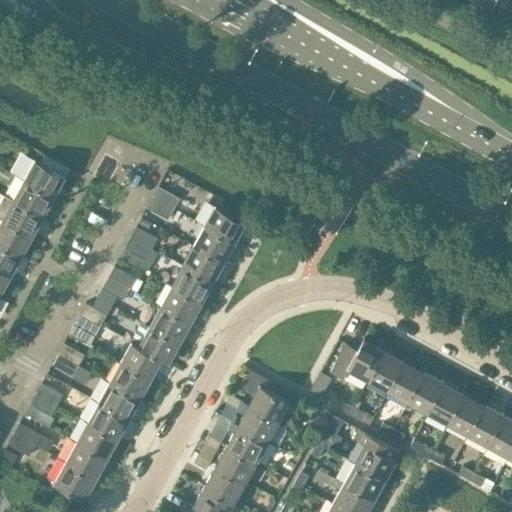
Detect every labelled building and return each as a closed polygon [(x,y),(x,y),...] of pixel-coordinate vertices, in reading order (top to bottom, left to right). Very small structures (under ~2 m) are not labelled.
[(24,178),(54,194),(66,174),(35,157),(24,178)] [(13,198),(44,214),(54,194),(24,178),(13,198)] [(152,195),(174,207),(180,196),(158,184),(152,195)] [(0,201),(0,216),(33,234),(44,214),(13,198),(5,193),(0,201)] [(146,206),(168,218),(174,207),(152,195),(146,206)] [(204,224),(235,240),(246,220),(216,203),(204,224)] [(0,221),(0,242),(22,254),(33,234),(2,218),(0,221)] [(130,235),(152,247),(158,236),(136,224),(130,235)] [(193,244),(224,260),(235,240),(204,224),(193,244)] [(125,246),(146,258),(152,247),(130,235),(125,246)] [(0,268),(11,274),(22,254),(0,242),(0,268)] [(183,264),(213,280),(224,260),(193,244),(183,264)] [(109,275),(130,287),(136,276),(114,264),(109,275)] [(172,284),(202,300),(213,280),(183,264),(172,284)] [(0,293),(11,274),(0,268),(0,293)] [(103,286),(124,298),(130,287),(109,275),(103,286)] [(161,304),(191,320),(202,300),(172,284),(161,304)] [(79,312),(101,323),(107,313),(85,301),(79,312)] [(150,324),(180,340),(191,320),(161,304),(150,324)] [(74,322),(95,334),(101,323),(79,312),(74,322)] [(162,357),(169,361),(180,340),(150,324),(139,343),(139,344),(162,357)] [(349,367),(368,378),(385,347),(364,336),(358,348),(346,342),(331,370),(343,377),(349,367)] [(121,360),(151,377),(162,357),(139,344),(139,343),(132,340),(121,360)] [(58,352),(79,363),(85,353),(63,341),(58,352)] [(368,378),(388,389),(405,358),(385,347),(368,378)] [(52,362),(73,374),(79,363),(58,352),(52,362)] [(388,389),(408,400),(425,369),(405,358),(388,389)] [(110,380),(140,397),(151,377),(121,360),(110,380)] [(249,403),(279,420),(291,399),(287,397),(291,390),(248,366),(239,384),(254,393),(249,403)] [(408,400),(428,411),(445,380),(425,369),(408,400)] [(99,400),(129,417),(140,397),(110,380),(99,400)] [(428,411),(448,421),(465,391),(445,380),(428,411)] [(36,392),(57,403),(63,393),(41,381),(36,392)] [(448,421),(468,432),(485,402),(465,391),(448,421)] [(30,402),(51,414),(57,403),(36,392),(30,402)] [(227,401),(239,407),(243,399),(232,393),(227,401)] [(339,407),(350,413),(354,405),(343,399),(339,407)] [(88,420),(118,437),(129,417),(99,400),(88,420)] [(468,432),(488,443),(505,413),(485,402),(468,432)] [(238,423),(268,440),(279,420),(249,403),(238,423)] [(350,413),(361,419),(365,411),(354,405),(350,413)] [(216,421),(228,427),(232,419),(221,413),(216,421)] [(488,443),(508,454),(511,447),(511,416),(505,413),(488,443)] [(77,440),(107,457),(118,437),(88,420),(77,440)] [(379,428),(390,434),(394,426),(383,420),(379,428)] [(14,432),(35,443),(41,433),(20,421),(14,432)] [(227,443),(257,460),(268,440),(238,423),(227,443)] [(390,434),(401,440),(405,433),(394,426),(390,434)] [(355,461),(385,478),(397,457),(395,457),(399,449),(360,427),(355,436),(366,442),(355,461)] [(317,441),(325,445),(331,434),(323,429),(317,441)] [(8,442),(29,454),(35,443),(14,432),(8,442)] [(205,441),(217,447),(221,439),(210,433),(205,441)] [(66,460),(96,477),(107,457),(77,440),(66,460)] [(311,452),(319,456),(325,445),(317,441),(311,452)] [(419,450),(430,456),(434,448),(423,442),(419,450)] [(216,463),(246,480),(257,460),(227,443),(216,463)] [(430,456),(441,462),(445,454),(434,448),(430,456)] [(194,461),(206,467),(210,459),(199,453),(194,461)] [(55,481),(85,498),(96,477),(66,460),(55,481)] [(344,482),(374,498),(385,478),(355,461),(344,482)] [(205,483),(235,500),(246,480),(216,463),(205,483)] [(459,472),(470,478),(474,470),(463,464),(459,472)] [(295,481),(303,485),(309,474),(301,469),(295,481)] [(470,478),(481,484),(485,476),(474,470),(470,478)] [(289,492),(297,496),(303,485),(295,481),(289,492)] [(333,501),(352,511),(366,511),(374,498),(344,482),(333,501)] [(179,509),(183,511),(204,511),(206,510),(208,511),(228,511),(235,500),(205,483),(194,504),(185,499),(179,509)] [(499,494),(510,500),(511,495),(511,490),(503,486),(499,494)] [(327,511),(352,511),(333,501),(327,511)]
